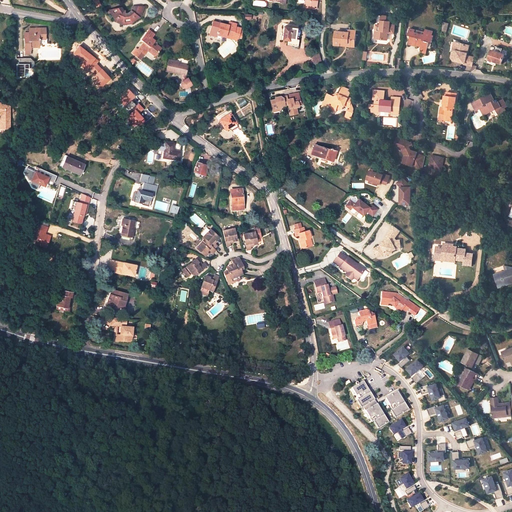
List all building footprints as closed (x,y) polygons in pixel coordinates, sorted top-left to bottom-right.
[(306,0),(305,0),(304,0),(303,7),(312,8),(313,1),(315,1),(315,0),(306,0)] [(121,8),(109,11),(115,20),(114,22),(122,25),(122,22),(132,21),(132,23),(139,17),(140,18),(144,7),(134,7),(132,13),(130,12),(128,14),(125,14),(125,12),(123,11),(121,8)] [(377,26),(376,31),(376,39),(384,40),(384,37),(389,37),(389,33),(391,33),(391,30),(396,31),(396,25),(391,25),(391,22),(388,21),(388,16),(382,16),(381,26),(377,26)] [(218,33),(226,36),(227,33),(231,34),(233,35),(233,38),(238,39),(241,40),(242,30),(235,28),(236,24),(229,22),(228,25),(213,21),(212,26),(213,26),(211,35),(217,37),(217,35),(218,33)] [(298,25),(284,23),(282,40),(288,41),(288,44),(298,46),(300,28),(298,28),(298,25)] [(29,28),(29,31),(29,33),(24,33),(24,54),(29,54),(29,51),(29,47),(39,47),(39,42),(38,39),(45,39),(45,28),(37,28),(37,31),(35,31),(35,28),(29,28)] [(418,44),(422,44),(421,49),(423,50),(422,53),(427,54),(428,49),(427,47),(428,43),(431,42),(434,30),(426,29),(425,31),(424,34),(415,32),(416,29),(411,28),(409,32),(409,35),(411,36),(409,45),(418,47),(418,44)] [(148,30),(145,34),(151,38),(154,35),(148,30)] [(349,33),(336,31),(334,45),(340,45),(340,42),(348,43),(348,46),(354,47),(355,40),(353,40),(353,34),(356,34),(356,31),(349,30),(349,33)] [(157,52),(161,49),(156,45),(154,47),(151,45),(155,41),(151,38),(145,34),(140,40),(144,42),(138,50),(136,48),(132,53),(140,59),(144,54),(147,50),(151,53),(157,52)] [(454,42),(452,50),(451,54),(452,54),(455,52),(457,46),(461,44),(454,42)] [(457,46),(455,52),(452,54),(451,59),(452,61),(464,63),(464,65),(472,67),(474,58),(468,56),(467,55),(468,51),(467,51),(468,46),(461,44),(457,46)] [(494,46),(489,59),(502,64),(505,55),(507,56),(509,51),(494,46)] [(311,56),(313,63),(321,61),(319,54),(311,56)] [(32,59),(22,59),(22,65),(22,66),(18,66),(18,77),(26,78),(27,69),(31,69),(31,65),(37,65),(36,63),(32,59)] [(177,62),(169,61),(166,71),(182,75),(181,77),(184,81),(181,83),(185,87),(187,88),(191,85),(191,82),(188,78),(187,79),(185,76),(185,75),(187,67),(178,65),(176,64),(177,62)] [(338,95),(334,96),(328,94),(326,99),(330,100),(331,103),(330,105),(332,105),(331,107),(332,109),(335,111),(337,110),(338,107),(341,109),(343,108),(344,105),(346,104),(350,106),(351,104),(353,98),(349,96),(351,90),(343,86),(339,95),(338,95)] [(391,101),(383,101),(384,91),(373,90),(372,101),(374,101),(374,104),(371,104),(371,108),(371,112),(379,113),(381,111),(389,112),(391,112),(391,110),(399,111),(400,98),(391,97),(391,101)] [(445,105),(444,109),(441,108),(440,115),(443,115),(442,121),(452,122),(454,109),(456,109),(457,95),(447,93),(447,97),(445,97),(444,104),(445,105)] [(298,105),(297,103),(300,102),(298,94),(291,95),(291,98),(286,99),(287,104),(289,114),(297,112),(295,106),(298,105)] [(485,115),(496,108),(499,113),(506,109),(505,107),(507,106),(503,99),(498,102),(497,99),(494,101),(491,94),(473,104),(476,111),(481,108),(485,115)] [(278,109),(282,105),(284,104),(283,99),(282,98),(279,96),(275,97),(275,99),(270,100),(271,108),(275,107),(278,109)] [(326,99),(323,106),(332,109),(331,107),(332,105),(330,105),(331,103),(330,100),(326,99)] [(0,102),(0,128),(9,128),(9,106),(0,102)] [(354,105),(352,104),(352,107),(351,109),(349,108),(347,115),(352,117),(355,110),(354,110),(355,107),(355,106),(354,106),(354,105)] [(230,110),(218,117),(222,124),(225,129),(230,127),(235,123),(230,114),(229,114),(228,112),(230,111),(230,110)] [(408,141),(396,137),(394,145),(397,146),(398,149),(402,150),(405,155),(403,160),(404,160),(403,164),(412,167),(413,165),(423,169),(425,155),(417,152),(417,151),(413,150),(411,146),(409,143),(408,141)] [(174,143),(165,142),(165,143),(164,150),(163,158),(179,160),(180,152),(173,150),(171,150),(171,149),(173,149),(174,143)] [(314,145),(311,154),(332,161),(336,151),(330,149),(329,150),(314,145)] [(77,160),(64,154),(59,165),(62,166),(66,157),(77,162),(77,160)] [(441,157),(431,155),(429,165),(439,167),(441,157)] [(77,162),(66,157),(62,166),(79,174),(84,165),(77,162)] [(204,175),(208,164),(202,162),(201,164),(196,162),(193,172),(194,172),(203,175),(204,175)] [(47,171),(39,168),(38,169),(37,172),(27,168),(24,173),(28,180),(31,181),(30,182),(37,185),(38,183),(40,184),(44,186),(45,184),(47,180),(49,181),(53,182),(57,175),(47,171)] [(369,171),(367,176),(369,176),(371,179),(370,181),(369,183),(374,185),(375,182),(378,183),(382,184),(382,183),(387,184),(390,176),(383,174),(383,175),(373,171),(373,172),(369,171)] [(151,176),(141,174),(139,181),(149,184),(151,176)] [(401,187),(400,204),(410,204),(411,187),(410,187),(410,185),(403,177),(397,183),(401,187)] [(152,193),(137,189),(136,192),(133,191),(132,197),(134,198),(133,202),(141,204),(148,206),(152,193)] [(242,189),(232,190),(232,193),(231,193),(232,209),(243,208),(242,199),(245,199),(244,193),(242,194),(242,189)] [(86,212),(90,197),(82,193),(80,202),(72,201),(71,206),(76,207),(75,210),(72,221),(81,223),(84,214),(84,212),(86,212)] [(349,199),(345,204),(349,208),(351,206),(362,214),(365,209),(371,214),(376,207),(370,203),(368,205),(357,197),(353,202),(349,199)] [(134,221),(122,219),(121,225),(122,225),(121,235),(126,236),(130,236),(131,236),(134,221)] [(395,240),(394,238),(400,230),(393,225),(385,237),(386,239),(387,241),(383,243),(380,244),(380,245),(373,249),(377,257),(385,253),(386,255),(392,252),(391,251),(396,249),(394,246),(396,245),(400,244),(399,240),(395,240)] [(299,234),(300,239),(299,239),(301,248),(310,245),(308,237),(309,237),(310,236),(308,229),(304,230),(303,226),(293,229),(295,235),(299,234)] [(233,228),(222,230),(226,246),(230,245),(229,243),(229,241),(232,241),(236,240),(233,228)] [(209,229),(201,237),(203,239),(213,248),(216,245),(214,243),(212,241),(214,239),(215,240),(218,237),(209,229)] [(49,246),(52,236),(41,232),(37,242),(49,246)] [(256,243),(254,232),(243,234),(246,250),(250,249),(249,245),(249,243),(252,242),(252,244),(256,243)] [(69,236),(61,234),(56,246),(60,247),(65,249),(68,241),(69,236)] [(195,247),(204,255),(207,252),(205,251),(208,249),(212,253),(215,250),(213,248),(203,239),(195,247)] [(66,252),(69,241),(68,241),(65,249),(60,247),(59,250),(66,252)] [(446,259),(456,260),(465,261),(464,264),(472,266),(473,254),(466,253),(466,250),(453,248),(454,245),(444,243),(444,247),(438,247),(437,256),(442,256),(446,259)] [(435,259),(455,262),(455,260),(446,259),(442,256),(437,256),(438,247),(436,247),(435,259)] [(345,258),(339,253),(332,262),(338,267),(338,268),(345,272),(343,275),(349,280),(351,277),(355,280),(362,269),(346,257),(345,258)] [(195,258),(181,269),(187,276),(191,273),(193,275),(205,266),(203,262),(201,264),(200,265),(197,262),(195,258)] [(241,271),(242,270),(238,258),(231,261),(233,265),(225,268),(226,272),(223,273),(227,285),(239,280),(237,277),(241,275),(240,271),(241,271)] [(109,268),(115,270),(121,271),(121,273),(134,276),(136,265),(123,262),(123,263),(110,260),(109,268)] [(511,267),(505,266),(507,271),(495,275),(499,287),(511,283),(511,267)] [(205,276),(198,293),(206,296),(208,291),(211,292),(217,277),(213,276),(213,278),(212,279),(208,278),(205,276)] [(326,289),(325,285),(324,286),(322,279),(314,281),(315,286),(313,287),(315,292),(319,291),(321,297),(322,297),(323,301),(324,304),(332,302),(330,295),(335,293),(333,287),(326,289)] [(125,299),(126,294),(112,289),(110,294),(107,303),(117,306),(123,308),(126,299),(125,299)] [(63,296),(58,295),(56,306),(67,307),(69,297),(71,298),(72,292),(63,291),(63,292),(63,296)] [(390,305),(393,306),(400,311),(402,307),(405,309),(405,310),(409,314),(414,307),(407,301),(406,302),(394,294),(381,293),(380,303),(386,304),(386,303),(388,303),(390,305)] [(56,308),(68,310),(71,298),(69,297),(67,307),(56,306),(56,308)] [(364,311),(356,313),(358,318),(354,319),(352,322),(353,327),(359,325),(361,321),(364,321),(366,326),(374,324),(371,315),(369,314),(367,314),(366,312),(364,311)] [(126,318),(113,317),(112,325),(120,326),(120,334),(117,339),(119,341),(129,341),(131,340),(132,327),(125,326),(126,318)] [(329,329),(331,334),(332,340),(337,339),(338,338),(339,342),(345,341),(341,326),(340,326),(338,320),(329,323),(331,328),(329,329)] [(409,353),(404,346),(395,354),(401,360),(409,353)] [(511,348),(507,350),(508,352),(503,354),(506,363),(511,361),(511,360),(511,348)] [(468,349),(462,362),(472,367),(475,363),(476,360),(480,362),(483,356),(468,349)] [(410,360),(407,357),(399,364),(401,367),(410,360)] [(423,366),(418,360),(407,369),(413,375),(423,366)] [(465,373),(459,384),(467,388),(472,378),(474,379),(475,380),(478,374),(464,367),(462,371),(465,373)] [(462,371),(456,383),(459,384),(465,373),(462,371)] [(422,379),(417,373),(412,378),(416,383),(422,379)] [(368,388),(363,381),(359,383),(358,381),(356,383),(357,385),(351,388),(372,422),(375,420),(380,427),(388,422),(384,414),(377,418),(375,415),(381,411),(370,392),(363,396),(361,392),(368,388)] [(441,397),(436,384),(429,387),(428,384),(420,387),(422,394),(430,391),(431,394),(430,395),(432,400),(441,397)] [(402,398),(397,391),(385,398),(397,417),(409,410),(404,402),(397,406),(395,402),(402,398)] [(493,418),(511,416),(510,405),(499,407),(499,404),(498,398),(491,399),(493,418)] [(449,418),(444,405),(436,408),(436,406),(427,409),(430,415),(438,412),(439,416),(438,416),(440,422),(449,418)] [(469,425),(467,418),(454,423),(456,430),(469,425)] [(400,420),(389,428),(393,434),(405,427),(400,420)] [(408,427),(402,431),(405,437),(411,433),(408,427)] [(464,437),(461,430),(455,433),(457,439),(464,437)] [(488,451),(483,438),(475,440),(474,438),(466,441),(469,448),(477,445),(478,448),(477,449),(479,454),(488,451)] [(439,444),(439,452),(435,453),(435,451),(429,452),(430,461),(444,460),(444,452),(446,452),(446,444),(439,444)] [(399,452),(399,461),(410,461),(410,452),(399,452)] [(469,458),(463,459),(463,460),(459,460),(459,452),(452,452),(452,461),(454,461),(455,469),(469,468),(469,458)] [(413,484),(407,474),(400,479),(405,489),(413,484)] [(492,476),(484,479),(488,493),(494,491),(497,499),(503,497),(499,483),(495,485),(492,476)] [(414,486),(404,492),(406,495),(416,489),(414,486)] [(418,494),(406,501),(410,507),(422,501),(418,494)] [(425,501),(419,504),(423,511),(429,507),(425,501)]
